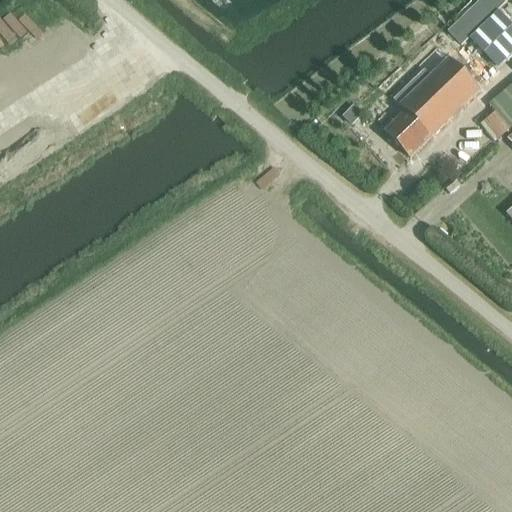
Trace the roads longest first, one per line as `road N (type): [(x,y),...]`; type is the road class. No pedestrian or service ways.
road 1 (unclassified): [(511,332),(107,0)]
road 2 (unknown): [(0,113),(145,32)]
